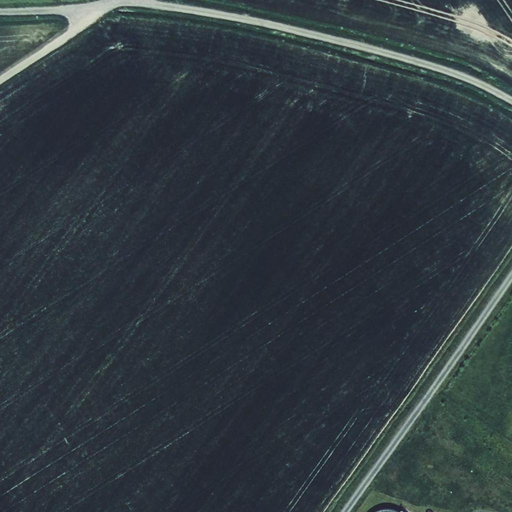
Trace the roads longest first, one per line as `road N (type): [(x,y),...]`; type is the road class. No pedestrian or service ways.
road 1 (track): [(133,0),(454,69),(511,98)]
road 2 (track): [(511,275),(343,511)]
road 3 (track): [(120,0),(0,78)]
